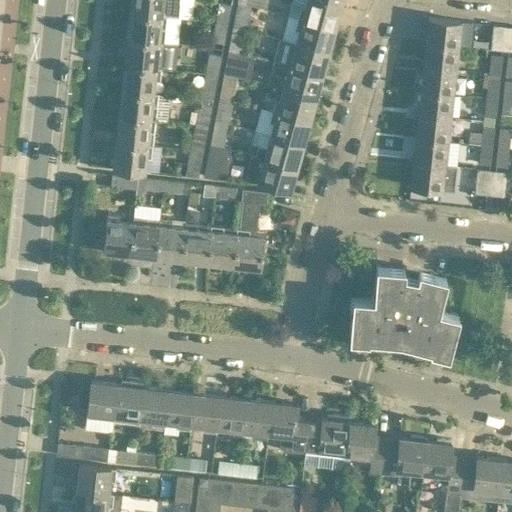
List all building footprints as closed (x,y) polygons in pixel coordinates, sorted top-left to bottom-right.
[(130,6),(129,10),(130,10),(166,14),(176,15),(177,0),(131,0),(131,7),(130,6)] [(301,8),(298,19),(334,29),(340,5),(320,0),(306,0),(304,9),(301,8)] [(237,1),(232,25),(246,28),(250,4),(237,1)] [(219,2),(215,20),(227,23),(231,4),(219,2)] [(126,36),(128,36),(163,40),(166,14),(130,10),(128,33),(126,33),(126,36)] [(425,41),(425,42),(457,45),(457,44),(470,46),(473,23),(473,22),(460,21),(428,18),(427,19),(428,19),(426,41),(425,41)] [(298,30),(295,42),(328,51),(334,29),(298,19),(295,29),(298,30)] [(215,20),(211,40),(223,42),(227,23),(215,20)] [(232,25),(228,49),(241,52),(246,28),(232,25)] [(505,26),(493,25),(490,48),(502,50),(505,26)] [(123,61),(125,62),(155,65),(156,51),(162,52),(163,40),(128,36),(125,58),(124,58),(123,61)] [(279,37),(273,61),(321,74),(327,52),(328,51),(295,42),(279,37)] [(426,42),(423,66),(455,69),(457,45),(425,42),(424,42),(426,42)] [(228,49),(223,73),(236,75),(241,52),(228,49)] [(209,53),(205,72),(217,74),(221,55),(209,53)] [(491,53),(489,72),(499,73),(500,73),(502,54),(501,54),(491,53)] [(273,61),(267,84),(282,88),(315,97),(321,75),(321,74),(273,61)] [(120,87),(122,88),(152,91),(154,77),(159,78),(160,65),(155,65),(125,62),(122,84),(121,84),(120,87)] [(423,66),(421,90),(452,93),(455,69),(423,66)] [(205,72),(201,94),(213,97),(217,74),(205,72)] [(223,73),(219,91),(233,94),(236,75),(223,73)] [(487,76),(484,97),(496,98),(499,77),(487,76)] [(511,79),(505,79),(502,98),(511,99),(511,79)] [(118,110),(117,114),(119,114),(149,117),(155,117),(167,118),(167,117),(169,93),(157,92),(152,91),(122,88),(119,110),(118,110)] [(275,101),(272,112),(309,121),(315,98),(315,97),(282,88),(282,89),(278,102),(275,101)] [(420,92),(418,114),(449,117),(452,93),(421,90),(420,90),(419,92),(420,92)] [(496,98),(484,97),(483,116),(494,117),(496,98)] [(511,113),(511,99),(502,98),(500,118),(511,119),(511,113)] [(218,101),(214,120),(228,122),(231,103),(218,101)] [(198,106),(195,123),(207,126),(210,108),(198,106)] [(273,123),(269,136),(302,145),(309,121),(272,112),(269,122),(273,123)] [(116,139),(116,140),(152,143),(155,117),(149,117),(119,114),(116,135),(115,135),(114,138),(116,139)] [(415,137),(415,138),(447,141),(449,117),(418,114),(415,137)] [(212,131),(210,139),(224,141),(228,122),(214,120),(212,131)] [(207,126),(195,123),(190,146),(202,148),(207,126)] [(482,124),(480,145),(491,146),(494,126),(482,124)] [(499,127),(497,146),(508,147),(510,128),(499,127)] [(258,145),(255,155),(296,166),(302,145),(269,136),(266,147),(258,145)] [(415,139),(413,162),(444,165),(447,141),(415,138),(414,139),(415,139)] [(112,164),(112,167),(132,169),(143,171),(144,169),(159,171),(162,144),(152,143),(116,140),(113,164),(112,164)] [(205,167),(204,175),(217,178),(217,177),(223,146),(222,146),(217,145),(213,144),(210,144),(205,167)] [(480,145),(478,162),(489,164),(491,146),(480,145)] [(508,147),(497,146),(495,166),(506,167),(508,147)] [(190,149),(185,173),(186,173),(189,174),(198,175),(202,151),(191,149),(190,149)] [(250,155),(244,179),(257,180),(257,183),(270,186),(290,192),(296,168),(296,166),(255,155),(251,154),(250,155)] [(409,184),(409,186),(441,190),(441,188),(453,189),(456,166),(444,165),(413,162),(410,184),(409,184)] [(473,192),(486,194),(489,170),(476,169),(473,192)] [(492,194),(504,196),(507,172),(495,171),(492,194)] [(111,173),(110,185),(136,188),(137,176),(111,173)] [(143,176),(142,188),(162,190),(163,178),(143,176)] [(163,178),(162,190),(182,192),(183,181),(163,178)] [(204,183),(203,195),(214,197),(215,184),(204,183)] [(215,184),(214,197),(239,199),(240,187),(215,184)] [(241,189),(240,200),(257,201),(265,202),(266,191),(266,190),(241,187),(241,189)] [(233,262),(256,264),(256,267),(259,267),(261,250),(262,241),(263,230),(254,229),(257,201),(240,200),(237,232),(233,262)] [(281,210),(278,221),(290,225),(291,225),(293,225),(294,225),(297,214),(281,210)] [(129,253),(129,251),(133,222),(119,220),(119,215),(107,213),(103,250),(106,250),(106,248),(127,250),(126,252),(129,253)] [(156,255),(156,253),(159,224),(145,223),(146,217),(133,216),(133,222),(129,251),(152,253),(152,255),(156,255)] [(182,258),(182,256),(184,227),(171,226),(172,220),(159,219),(159,224),(156,253),(177,256),(177,257),(182,258)] [(206,261),(207,259),(210,230),(197,228),(198,223),(185,222),(184,227),(182,256),(203,258),(203,260),(206,261)] [(233,264),(233,262),(237,232),(223,231),(223,226),(210,224),(210,230),(207,259),(230,261),(229,263),(233,264)] [(430,350),(448,354),(458,315),(439,310),(441,299),(440,299),(445,277),(418,270),(404,267),(376,264),(374,287),(373,287),(371,297),(352,296),(352,298),(351,298),(350,308),(351,308),(349,337),(368,339),(368,340),(385,342),(385,338),(399,340),(413,343),(412,348),(429,350),(430,350)] [(86,416),(112,419),(116,383),(95,381),(95,380),(90,379),(86,416)] [(138,422),(139,417),(142,385),(142,381),(129,379),(127,382),(127,384),(121,384),(122,383),(117,382),(116,383),(112,419),(138,422)] [(142,385),(139,417),(152,418),(151,423),(164,424),(164,419),(168,388),(167,387),(167,389),(147,387),(147,385),(142,385)] [(164,419),(164,424),(177,426),(179,426),(190,427),(190,422),(191,420),(194,391),(193,391),(192,392),(172,389),(172,388),(168,388),(164,419)] [(191,420),(190,422),(203,424),(203,429),(215,430),(216,425),(220,394),(218,394),(197,392),(197,391),(194,391),(191,420)] [(220,394),(216,425),(229,427),(228,432),(241,433),(242,428),(245,396),(244,396),(244,397),(223,395),(223,394),(220,394)] [(245,396),(242,428),(255,430),(255,435),(267,436),(267,431),(271,399),(270,399),(270,400),(249,398),(249,397),(245,396)] [(283,450),(304,453),(308,418),(296,417),(297,402),(295,402),(295,403),(274,401),(274,399),(271,399),(267,431),(281,432),(280,447),(283,450)] [(304,453),(343,457),(348,419),(348,414),(332,412),(331,418),(326,417),(326,416),(321,416),(321,420),(308,418),(304,453)] [(369,471),(382,472),(385,438),(372,436),(374,422),(373,422),(352,420),(352,419),(348,419),(343,457),(370,460),(369,471)] [(385,438),(382,472),(393,473),(394,473),(409,475),(407,485),(420,486),(421,472),(422,467),(425,438),(426,435),(425,435),(424,435),(409,434),(409,437),(403,436),(403,435),(398,435),(398,439),(385,438)] [(421,472),(420,486),(434,488),(435,486),(445,487),(445,490),(446,490),(443,511),(449,511),(456,511),(459,492),(458,492),(462,457),(449,456),(451,441),(450,441),(451,439),(435,437),(435,440),(429,440),(429,439),(425,438),(422,467),(421,472)] [(57,442),(56,454),(107,460),(109,448),(57,442)] [(116,449),(115,461),(134,462),(135,450),(116,449)] [(135,450),(134,462),(153,464),(154,452),(135,450)] [(343,457),(304,453),(303,467),(342,472),(343,457)] [(167,454),(165,466),(185,468),(186,456),(167,454)] [(497,496),(498,491),(502,459),(481,456),(481,455),(476,454),(475,458),(462,457),(458,492),(497,496)] [(186,456),(185,468),(205,470),(206,458),(189,456),(187,456),(186,456)] [(502,459),(498,491),(511,492),(511,459),(507,459),(507,458),(502,457),(502,459)] [(218,459),(217,471),(237,474),(238,462),(218,459)] [(80,462),(77,488),(109,492),(109,491),(110,479),(115,479),(117,466),(80,462)] [(238,462),(237,474),(256,476),(257,464),(238,462)] [(177,474),(174,499),(189,501),(190,495),(192,476),(177,474)] [(199,477),(198,485),(207,486),(208,478),(199,477)] [(198,485),(196,500),(220,503),(232,505),(235,481),(208,478),(207,486),(198,485)] [(235,481),(232,505),(244,506),(247,482),(235,481)] [(247,482),(244,506),(256,507),(259,484),(247,482)] [(256,507),(268,509),(291,511),(294,487),(259,484),(256,507)] [(77,488),(74,511),(119,511),(122,493),(109,491),(109,492),(77,488)] [(378,497),(376,511),(390,511),(392,499),(378,497)] [(196,500),(194,511),(218,511),(220,503),(196,500)]
